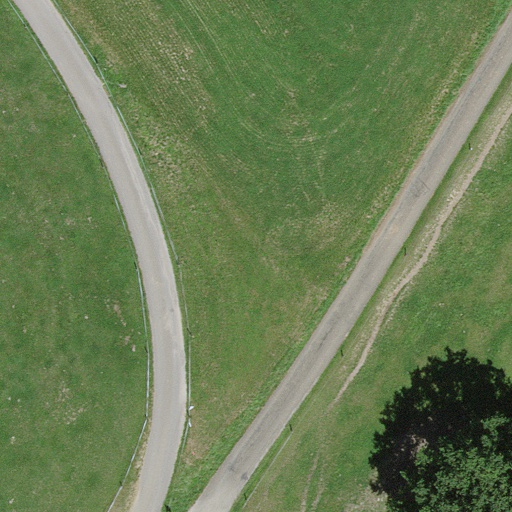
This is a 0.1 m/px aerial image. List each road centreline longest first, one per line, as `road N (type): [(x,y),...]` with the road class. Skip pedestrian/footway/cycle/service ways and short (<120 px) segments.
road 1 (track): [(209,511),(511,29)]
road 2 (track): [(34,0),(67,44),(126,161),(156,265),(171,376),(144,511)]
